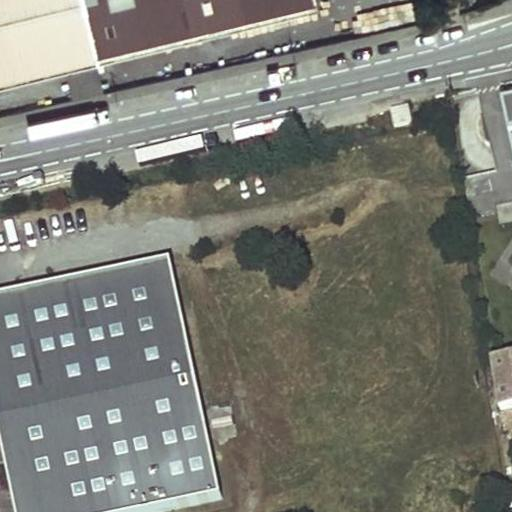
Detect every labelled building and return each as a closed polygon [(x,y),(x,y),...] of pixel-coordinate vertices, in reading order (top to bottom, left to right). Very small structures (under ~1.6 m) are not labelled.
[(313,5),(312,0),(0,0),(0,72),(94,52),(237,21),(313,5)] [(243,47),(237,21),(94,52),(100,79),(243,47)] [(98,82),(92,56),(63,62),(69,88),(98,82)] [(392,112),(395,127),(413,124),(410,109),(392,112)] [(511,113),(503,116),(511,151),(511,113)] [(0,472),(8,471),(17,511),(183,511),(225,503),(173,265),(0,303),(0,472)] [(511,366),(494,370),(502,413),(511,410),(511,366)] [(511,410),(502,413),(504,432),(511,430),(511,410)]
